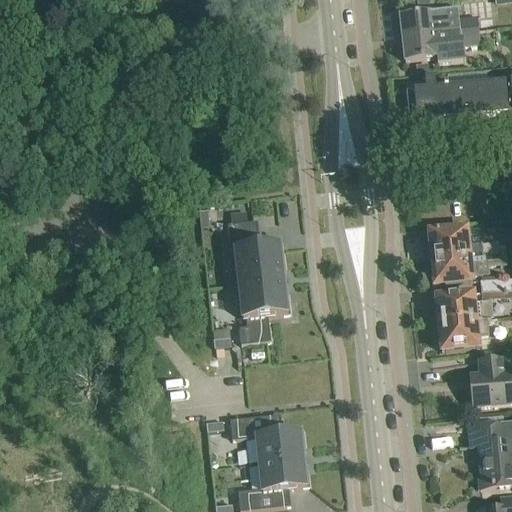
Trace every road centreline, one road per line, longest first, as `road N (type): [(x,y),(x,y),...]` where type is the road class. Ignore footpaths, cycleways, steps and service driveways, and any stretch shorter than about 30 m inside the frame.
road 1 (tertiary): [(364,315),(374,198),(336,29)]
road 2 (tertiary): [(336,29),(333,201),(364,315)]
road 3 (tertiary): [(387,511),(364,315)]
road 4 (residential): [(0,136),(105,119),(152,93)]
road 5 (residential): [(212,38),(86,0)]
road 6 (residential): [(336,29),(212,38)]
